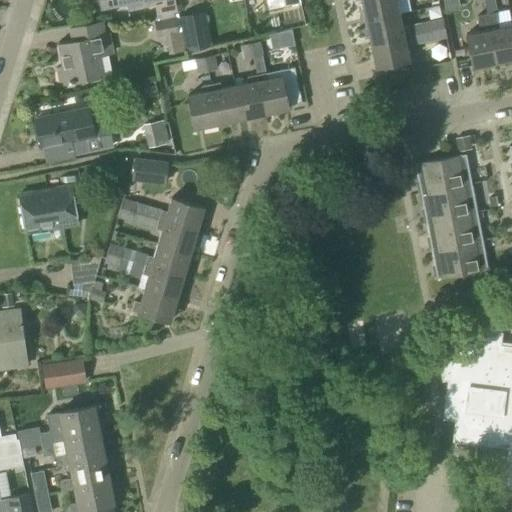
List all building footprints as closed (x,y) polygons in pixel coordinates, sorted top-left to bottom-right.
[(99,0),(101,8),(127,3),(127,5),(129,11),(157,5),(158,15),(176,11),(174,0),(99,0)] [(211,0),(199,5),(205,21),(217,17),(211,0)] [(265,0),(268,10),(301,3),(299,0),(265,0)] [(361,0),(366,21),(399,15),(396,0),(397,0),(361,0)] [(511,60),(511,25),(499,28),(496,13),(486,15),(496,63),(511,60)] [(184,52),(178,14),(153,18),(157,39),(165,37),(168,55),(184,52)] [(195,32),(191,14),(178,17),(185,52),(211,47),(208,29),(195,32)] [(371,45),(409,37),(407,26),(401,27),(399,15),(366,21),(371,45)] [(472,68),(496,63),(486,15),(476,16),(479,32),(466,35),(472,68)] [(431,31),(444,28),(442,18),(428,21),(431,31)] [(103,23),(74,28),(77,42),(58,45),(63,67),(57,68),(60,85),(99,76),(99,75),(111,73),(108,56),(114,55),(109,33),(105,34),(103,23)] [(444,28),(431,31),(433,41),(446,38),(444,28)] [(291,30),(268,34),(272,50),(294,46),(291,30)] [(409,37),(371,45),(375,68),(408,61),(405,47),(411,46),(409,37)] [(249,44),(252,58),(262,56),(260,42),(249,44)] [(242,60),(252,58),(249,44),(240,46),(242,60)] [(204,58),(207,72),(217,70),(214,56),(204,58)] [(198,74),(207,72),(204,58),(194,60),(181,62),(183,72),(197,70),(198,74)] [(256,75),(264,114),(288,109),(281,77),(267,80),(266,73),(256,75)] [(241,119),(264,114),(256,75),(247,77),(248,84),(234,86),(241,119)] [(139,101),(158,97),(154,81),(130,86),(132,96),(139,101)] [(241,119),(234,86),(221,89),(220,83),(209,85),(218,124),(241,119)] [(194,129),(218,124),(209,85),(201,87),(202,93),(188,96),(194,129)] [(90,124),(87,109),(35,120),(41,148),(71,142),(74,156),(113,148),(107,120),(90,124)] [(147,148),(168,144),(163,124),(143,128),(147,148)] [(425,192),(465,185),(459,156),(420,164),(425,192)] [(166,164),(134,160),(134,161),(132,180),(164,184),(166,164)] [(431,221),(470,213),(465,185),(425,192),(431,221)] [(64,234),(63,227),(77,224),(70,186),(18,196),(25,234),(52,229),(53,236),(55,239),(58,240),(61,239),(63,238),(64,234)] [(136,202),(122,198),(119,208),(133,212),(136,202)] [(160,210),(158,220),(196,231),(203,208),(171,198),(167,212),(160,210)] [(133,212),(119,208),(116,218),(131,222),(133,212)] [(436,249),(476,242),(470,213),(431,221),(436,249)] [(158,220),(155,229),(161,231),(157,244),(190,253),(196,231),(158,220)] [(476,242),(436,249),(442,278),(481,270),(476,242)] [(123,248),(109,244),(106,254),(120,258),(123,248)] [(147,256),(145,265),(183,276),(190,253),(157,244),(153,258),(147,256)] [(120,258),(106,254),(103,264),(117,268),(120,259),(120,258)] [(100,257),(69,261),(73,286),(93,283),(100,257)] [(144,266),(142,274),(148,276),(144,289),(176,299),(183,276),(145,265),(144,266)] [(89,298),(88,298),(88,299),(109,306),(113,294),(100,291),(103,283),(94,281),(93,283),(91,288),(92,288),(89,298)] [(92,288),(91,288),(77,287),(77,297),(88,298),(89,298),(92,288)] [(134,301),(131,311),(169,322),(176,299),(144,289),(140,303),(134,301)] [(8,368),(26,366),(18,310),(0,312),(0,361),(7,360),(8,368)] [(511,346),(500,345),(502,333),(477,329),(474,347),(452,344),(451,347),(448,332),(434,335),(437,357),(442,381),(447,381),(445,399),(452,400),(451,416),(455,416),(452,442),(453,442),(454,438),(508,445),(502,488),(504,488),(504,485),(511,486),(511,496),(511,499),(511,498),(511,346)] [(46,387),(84,382),(81,361),(43,367),(46,387)] [(63,438),(99,430),(94,406),(58,413),(61,430),(50,433),(52,444),(64,441),(63,438)] [(68,462),(104,455),(99,430),(63,438),(64,441),(66,454),(54,457),(56,468),(69,465),(68,462)] [(0,458),(21,454),(18,440),(15,440),(14,434),(0,436),(0,458)] [(21,454),(0,458),(0,470),(23,466),(21,454)] [(73,487),(109,479),(104,455),(68,462),(69,465),(71,479),(59,481),(61,492),(73,490),(73,487)] [(73,487),(73,490),(76,503),(64,505),(65,511),(80,511),(110,505),(114,504),(109,479),(73,487)] [(9,511),(32,511),(29,494),(7,498),(9,511)]
